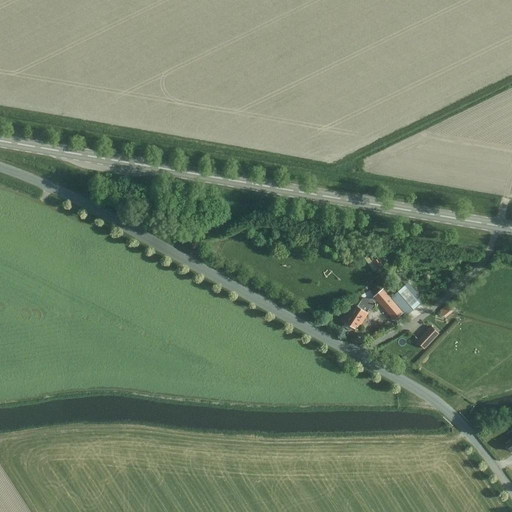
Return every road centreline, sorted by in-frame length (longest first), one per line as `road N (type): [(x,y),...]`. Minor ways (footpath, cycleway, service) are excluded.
road 1 (unclassified): [(511,491),(443,406),(72,197),(0,167)]
road 2 (primary): [(511,228),(0,143)]
